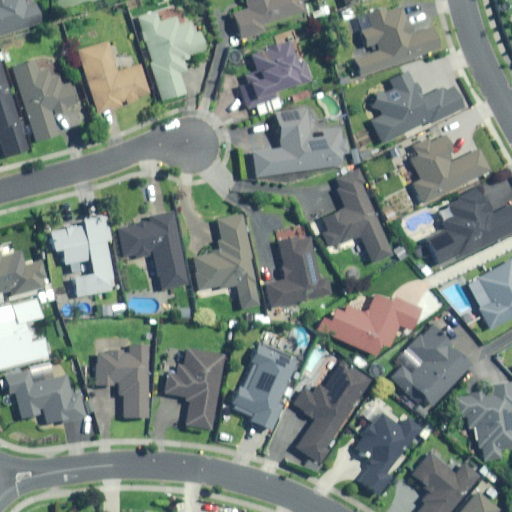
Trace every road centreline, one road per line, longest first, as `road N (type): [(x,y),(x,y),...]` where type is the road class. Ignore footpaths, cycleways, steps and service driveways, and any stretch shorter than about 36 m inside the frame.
road 1 (residential): [(2,480),(112,465),(201,468),(328,511)]
road 2 (residential): [(0,191),(142,147),(189,145)]
